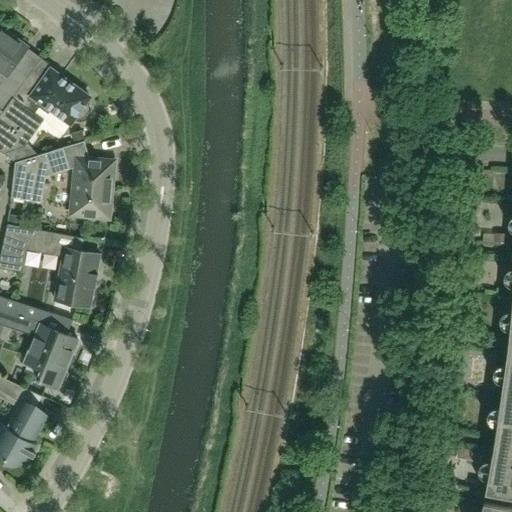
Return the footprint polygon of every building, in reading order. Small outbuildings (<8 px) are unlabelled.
[(0,115),(42,58),(18,40),(19,40),(9,33),(9,34),(0,27),(0,115)] [(91,108),(89,104),(86,102),(90,97),(51,68),(53,66),(42,58),(0,115),(0,150),(3,153),(25,146),(44,120),(63,133),(74,118),(78,121),(82,121),(86,119),(91,112),(91,108)] [(81,131),(72,134),(75,144),(84,141),(81,131)] [(115,161),(90,158),(84,141),(75,144),(15,162),(11,197),(41,203),(46,176),(70,168),(68,164),(74,162),(76,162),(71,215),(109,218),(111,197),(110,196),(111,177),(113,178),(115,161)] [(83,243),(84,239),(86,240),(86,238),(8,224),(0,258),(0,267),(23,272),(26,257),(25,257),(27,249),(59,255),(63,256),(55,300),(90,306),(94,287),(95,287),(96,286),(95,286),(97,274),(98,274),(98,273),(96,273),(100,254),(82,250),(83,244),(83,243)] [(495,231),(495,241),(505,242),(506,232),(495,231)] [(65,370),(71,357),(78,339),(67,334),(73,319),(0,295),(0,324),(32,334),(36,335),(25,362),(42,369),(38,379),(58,387),(59,385),(60,386),(63,385),(68,373),(67,370),(65,370)] [(511,397),(511,373),(505,372),(501,396),(511,397)] [(0,390),(3,393),(9,380),(0,375),(0,390)] [(32,441),(47,416),(35,409),(42,396),(9,380),(3,393),(16,400),(17,400),(20,402),(6,427),(2,424),(0,427),(0,453),(5,457),(5,458),(7,459),(7,458),(19,464),(23,458),(28,460),(37,444),(32,441)] [(511,397),(501,396),(498,420),(511,421),(511,397)] [(511,446),(511,421),(498,420),(494,444),(511,446)] [(457,444),(455,457),(471,460),(474,447),(457,444)] [(511,471),(511,446),(494,444),(494,448),(490,468),(511,471)] [(511,496),(511,471),(490,468),(486,492),(511,496)] [(511,511),(511,507),(484,502),(481,511),(511,511)]
